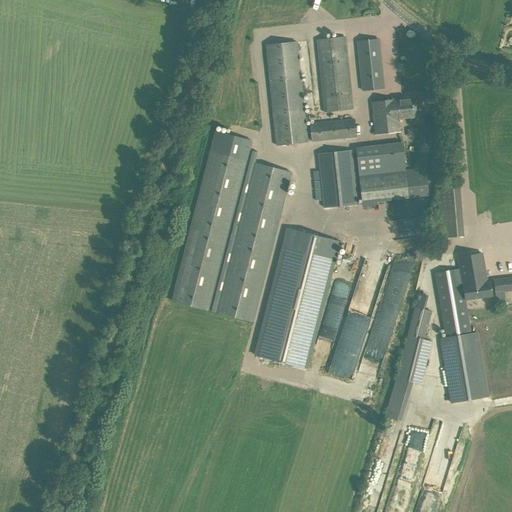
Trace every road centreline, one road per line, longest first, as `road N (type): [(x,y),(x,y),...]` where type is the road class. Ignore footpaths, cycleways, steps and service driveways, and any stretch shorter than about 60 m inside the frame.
road 1 (unclassified): [(511,71),(480,68),(444,49),(386,0)]
road 2 (track): [(451,511),(474,431),(463,412),(425,400)]
